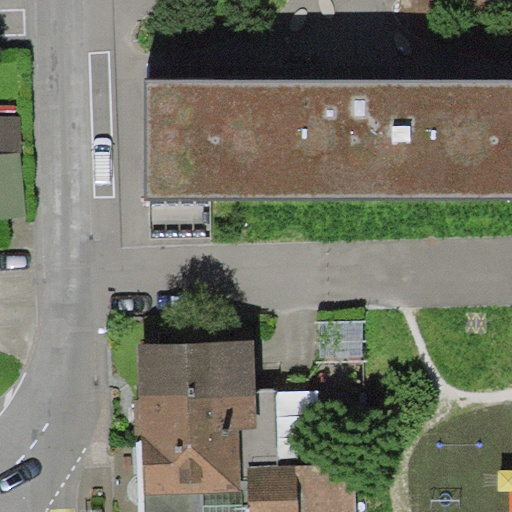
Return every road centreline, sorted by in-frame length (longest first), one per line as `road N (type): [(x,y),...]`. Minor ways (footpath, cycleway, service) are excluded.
road 1 (residential): [(0,480),(45,427),(66,368),(74,286),(61,0)]
road 2 (unknown): [(74,286),(417,277)]
